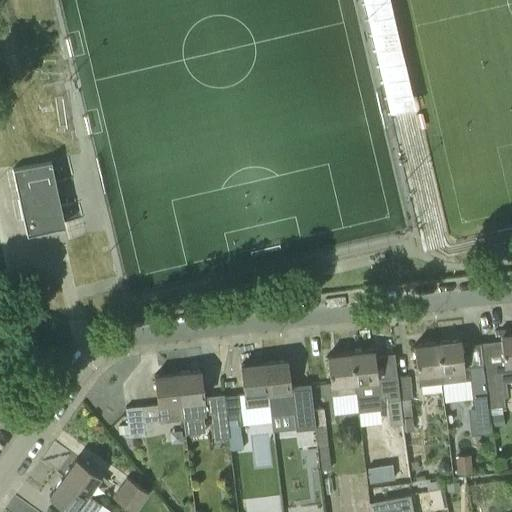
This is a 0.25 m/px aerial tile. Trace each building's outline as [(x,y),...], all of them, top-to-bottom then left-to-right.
[(63,222),(60,207),(55,182),(50,161),(12,169),(27,235),(57,229),(56,224),(63,222)] [(65,203),(68,218),(82,216),(80,200),(65,203)] [(511,333),(509,334),(509,329),(499,330),(503,362),(483,365),(489,407),(504,405),(503,396),(501,381),(511,380),(511,333)] [(468,366),(463,367),(460,340),(437,342),(441,382),(444,401),(471,398),(468,366)] [(418,385),(441,382),(437,342),(413,345),(418,385)] [(357,412),(380,409),(373,350),(350,353),(355,391),(357,412)] [(331,394),(355,391),(350,353),(327,355),(331,394)] [(294,429),(315,427),(312,409),(309,383),(290,386),(287,360),(263,363),(268,404),(270,415),(270,414),(293,412),(294,428),(294,429)] [(240,365),(245,407),(268,404),(263,363),(240,365)] [(473,409),(487,407),(489,407),(483,365),(468,366),(471,398),(473,409)] [(183,418),(205,416),(200,370),(177,373),(180,401),(182,418),(183,418)] [(159,421),(169,420),(168,402),(180,401),(177,373),(153,376),(156,401),(159,421)] [(389,424),(402,423),(396,377),(396,373),(383,374),(385,395),(388,420),(389,424)] [(396,377),(402,423),(404,422),(405,430),(413,430),(409,398),(411,398),(409,376),(396,377)] [(237,394),(223,396),(228,438),(238,437),(237,424),(241,424),(237,394)] [(214,439),(228,438),(223,396),(209,397),(211,413),(214,439)] [(125,405),(128,436),(128,437),(145,435),(144,430),(141,403),(125,405)] [(315,427),(317,445),(318,445),(321,469),(329,468),(322,407),(312,409),(315,427)] [(487,407),(473,409),(476,431),(490,429),(487,407)] [(489,414),(490,428),(504,425),(503,413),(489,414)] [(127,425),(118,426),(119,434),(127,433),(127,425)] [(241,436),(238,437),(228,438),(230,449),(243,448),(241,436)] [(456,456),(457,474),(472,472),(471,454),(456,456)] [(62,477),(86,494),(100,475),(76,458),(62,477)] [(126,476),(112,495),(134,511),(148,492),(126,476)] [(93,511),(99,504),(86,494),(62,477),(49,496),(69,511),(68,511),(93,511)] [(458,482),(448,483),(449,491),(459,489),(458,482)] [(384,499),(386,511),(412,511),(409,494),(384,499)]
